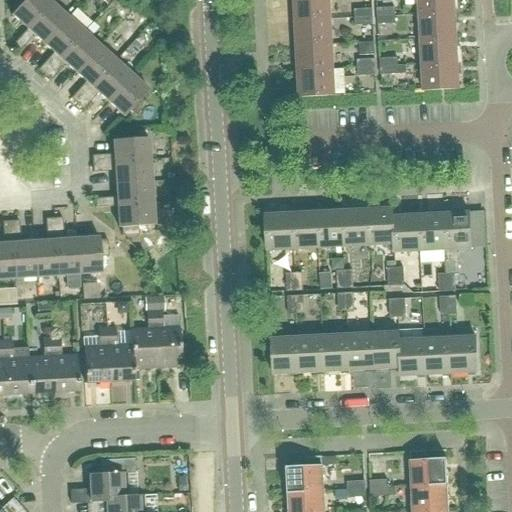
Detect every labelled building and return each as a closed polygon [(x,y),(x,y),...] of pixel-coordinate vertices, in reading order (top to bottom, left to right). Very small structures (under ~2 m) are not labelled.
[(28,30),(27,31),(28,31),(52,4),(47,0),(15,0),(11,4),(17,10),(12,16),(28,30)] [(332,20),(330,0),(294,0),(295,22),(332,20)] [(418,0),(419,15),(456,14),(455,0),(418,0)] [(68,18),(52,4),(28,31),(27,31),(13,47),(20,53),(35,36),(44,45),(68,18)] [(378,9),(378,18),(396,17),(396,9),(378,9)] [(354,11),(355,19),(373,18),(372,10),(354,11)] [(419,15),(421,41),(457,39),(456,14),(419,15)] [(397,25),(396,17),(378,18),(379,26),(397,25)] [(84,33),(68,18),(44,45),(54,54),(39,70),(45,76),(84,33)] [(373,26),(373,18),(355,19),(355,27),(373,26)] [(295,22),(297,47),(333,45),(332,20),(295,22)] [(76,74),(100,47),(84,33),(45,76),(52,81),(67,65),(76,74)] [(457,39),(421,41),(422,66),(459,64),(457,39)] [(334,70),(333,45),(297,47),(298,72),(334,70)] [(116,62),(100,47),(76,74),(86,83),(72,99),(78,105),(116,62)] [(380,59),(381,68),(399,67),(398,58),(380,59)] [(356,61),(357,69),(375,68),(375,60),(356,61)] [(132,76),(116,62),(78,105),(84,111),(99,94),(108,103),(132,76)] [(460,90),(459,64),(422,66),(423,92),(460,90)] [(399,75),(399,67),(381,68),(381,76),(399,75)] [(376,76),(375,68),(357,69),(357,77),(376,76)] [(336,97),(334,70),(298,72),(299,99),(336,97)] [(132,76),(108,103),(125,118),(131,112),(137,117),(148,105),(142,99),(149,91),(132,76)] [(92,165),(150,161),(148,139),(113,142),(114,156),(92,157),(92,165)] [(150,161),(92,165),(93,174),(115,172),(116,186),(151,183),(150,161)] [(151,183),(116,186),(117,199),(95,200),(95,209),(117,208),(117,207),(153,205),(151,183)] [(117,207),(117,208),(119,229),(121,229),(122,237),(139,236),(138,228),(154,227),(153,205),(117,207)] [(369,247),(394,246),(395,246),(393,218),(394,218),(393,209),(367,211),(369,247)] [(369,247),(367,211),(342,212),(344,248),(369,247)] [(344,248),(342,212),(317,213),(319,250),(344,248)] [(319,250),(317,213),(292,214),(294,251),(319,250)] [(446,251),(472,250),(470,213),(444,215),(446,251)] [(292,214),(265,216),(267,252),(294,251),(292,214)] [(446,251),(444,215),(419,216),(421,253),(446,251)] [(395,246),(394,246),(394,254),(421,253),(419,216),(394,218),(393,218),(395,246)] [(62,219),(54,220),(58,277),(79,276),(77,240),(64,241),(62,219)] [(47,242),(34,243),(36,279),(58,277),(54,220),(45,220),(47,242)] [(19,222),(11,223),(15,280),(36,279),(34,243),(21,244),(19,222)] [(0,281),(15,280),(11,223),(2,223),(4,245),(0,245),(0,281)] [(99,238),(77,240),(79,276),(102,274),(101,258),(109,258),(107,241),(99,241),(99,238)] [(405,268),(396,269),(397,287),(406,286),(405,268)] [(389,287),(397,287),(396,269),(388,269),(389,287)] [(353,270),(345,271),(346,289),(354,289),(353,270)] [(338,290),(346,289),(345,271),(336,272),(338,290)] [(288,292),(296,292),(295,274),(287,274),(288,292)] [(302,274),(295,274),(296,292),(303,292),(302,274)] [(441,293),(449,292),(448,274),(439,275),(441,293)] [(456,274),(448,274),(449,292),(457,292),(456,274)] [(354,294),(346,295),(347,313),(355,313),(354,294)] [(339,314),(347,313),(346,295),(338,295),(339,314)] [(131,331),(131,346),(132,346),(133,371),(134,371),(157,370),(153,297),(144,298),(145,313),(146,313),(147,330),(131,331)] [(153,297),(157,370),(182,368),(179,329),(178,329),(177,316),(162,317),(162,312),(164,312),(163,297),(153,297)] [(289,316),(297,316),(296,297),(288,298),(289,316)] [(304,297),(296,297),(297,316),(305,315),(304,297)] [(442,316),(450,316),(449,297),(441,298),(442,316)] [(457,297),(449,297),(450,316),(458,316),(457,297)] [(390,319),(399,318),(398,300),(389,301),(390,319)] [(406,300),(398,300),(399,318),(408,318),(406,300)] [(116,329),(107,330),(110,383),(134,382),(134,371),(133,371),(132,346),(131,346),(117,347),(116,329)] [(85,385),(110,383),(107,330),(98,330),(98,337),(83,338),(85,385)] [(375,371),(400,369),(401,369),(400,341),(400,333),(374,334),(375,371)] [(374,334),(348,336),(350,372),(375,371),(374,334)] [(348,336),(323,337),(325,373),(350,372),(348,336)] [(300,375),(325,373),(323,337),(298,338),(300,375)] [(452,375),(478,374),(477,337),(450,339),(452,375)] [(298,338),(272,340),(274,376),(300,375),(298,338)] [(452,375),(450,339),(425,340),(427,376),(452,375)] [(29,359),(30,395),(54,394),(52,340),(43,341),(44,359),(29,359)] [(52,340),(54,394),(79,393),(77,357),(61,358),(61,340),(52,340)] [(425,340),(400,341),(401,369),(400,369),(401,378),(427,376),(425,340)] [(4,343),(6,397),(30,395),(29,359),(28,359),(27,348),(13,349),(13,342),(4,343)] [(427,460),(426,452),(410,453),(412,487),(448,486),(447,459),(427,460)] [(324,492),(322,457),(306,458),(307,467),(286,468),(288,494),(324,492)] [(100,462),(101,475),(89,476),(90,495),(71,496),(71,505),(91,504),(91,503),(107,502),(107,499),(139,497),(139,496),(128,497),(127,475),(135,474),(134,460),(100,462)] [(371,482),(372,490),(390,489),(389,481),(371,482)] [(365,482),(347,483),(347,491),(366,490),(365,482)] [(425,511),(450,511),(448,486),(412,487),(413,511),(425,511)] [(390,496),(390,489),(372,490),(372,497),(390,496)] [(366,497),(366,490),(347,491),(347,498),(366,497)] [(325,511),(324,492),(288,494),(288,511),(325,511)] [(139,511),(139,497),(107,499),(107,502),(91,503),(91,504),(107,503),(106,511),(139,511)]
